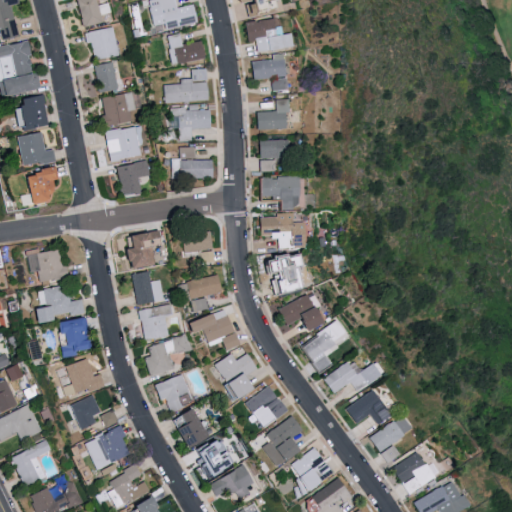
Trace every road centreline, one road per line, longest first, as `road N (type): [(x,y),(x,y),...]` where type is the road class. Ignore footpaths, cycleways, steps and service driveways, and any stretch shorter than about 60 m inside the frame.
road 1 (residential): [(389,511),(261,335),(243,280),(233,100),(216,0)]
road 2 (residential): [(195,511),(149,432),(112,330),(46,0)]
road 3 (residential): [(0,234),(235,202)]
